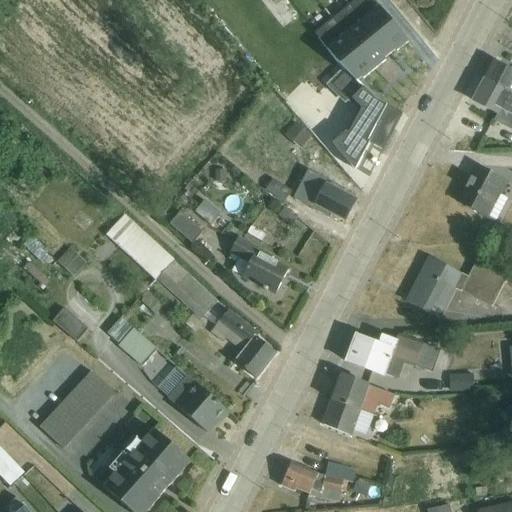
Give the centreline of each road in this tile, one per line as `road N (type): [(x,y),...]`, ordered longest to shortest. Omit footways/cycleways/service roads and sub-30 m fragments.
road 1 (tertiary): [(301,360),(490,0)]
road 2 (unclassified): [(301,360),(0,90)]
road 3 (tertiary): [(223,511),(301,360)]
